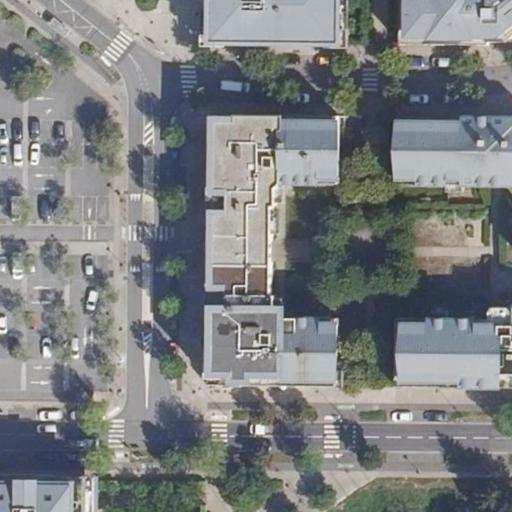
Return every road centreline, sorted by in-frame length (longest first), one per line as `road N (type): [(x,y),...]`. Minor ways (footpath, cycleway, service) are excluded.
road 1 (residential): [(511,82),(146,85)]
road 2 (tertiary): [(175,433),(169,120),(146,85)]
road 3 (tertiary): [(146,85),(133,232),(139,432)]
road 4 (tertiary): [(511,436),(175,433)]
road 5 (residential): [(139,432),(0,431)]
road 6 (tertiary): [(146,85),(126,51),(59,0)]
